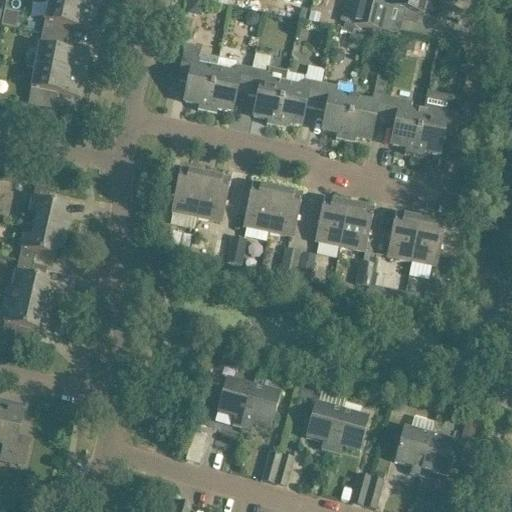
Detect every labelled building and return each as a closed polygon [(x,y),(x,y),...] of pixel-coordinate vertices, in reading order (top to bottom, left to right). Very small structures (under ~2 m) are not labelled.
[(48,0),(48,2),(94,12),(96,0),(99,0),(101,0),(100,0),(48,0)] [(205,0),(236,8),(238,0),(205,0)] [(361,1),(358,13),(354,26),(379,33),(386,8),(423,17),(427,0),(378,0),(377,5),(361,1)] [(185,15),(200,18),(203,4),(188,1),(185,15)] [(48,2),(44,24),(94,34),(96,24),(91,23),(94,12),(48,2)] [(296,9),(294,19),(303,22),(306,11),(296,9)] [(319,25),(321,15),(309,13),(307,22),(319,25)] [(259,22),(258,17),(254,14),(248,15),(244,20),(245,25),(250,28),(255,27),(259,22)] [(348,50),(362,53),(365,39),(351,36),(348,50)] [(185,47),(177,83),(188,85),(184,104),(198,107),(197,113),(207,115),(210,100),(218,61),(200,57),(202,50),(185,47)] [(39,48),(35,70),(81,79),(83,67),(87,67),(89,58),(39,48)] [(444,61),(456,64),(458,54),(446,52),(444,61)] [(401,88),(428,92),(433,60),(407,56),(401,88)] [(210,100),(207,115),(216,117),(217,111),(232,114),(236,95),(247,97),(252,72),(235,68),(236,64),(218,61),(210,100)] [(30,92),(28,105),(53,110),(56,96),(81,101),(83,91),(78,91),(81,79),(35,70),(30,92)] [(252,72),(247,97),(257,99),(253,119),(268,122),(266,128),(276,130),(279,114),(287,74),(269,70),(268,75),(252,72)] [(287,74),(279,114),(276,130),(285,132),(286,126),(301,129),(305,109),(316,111),(321,86),(320,86),(321,82),(288,75),(288,74),(287,74)] [(335,142),(345,144),(348,128),(354,101),(351,100),(353,87),(338,84),(337,90),(321,86),(316,111),(326,113),(322,133),(336,136),(335,142)] [(385,126),(390,100),(373,97),(371,105),(354,101),(348,128),(345,144),(354,146),(355,140),(370,143),(374,124),(385,126)] [(412,105),(390,100),(385,126),(395,128),(391,147),(405,150),(404,156),(414,158),(417,143),(423,115),(410,113),(412,105)] [(459,115),(437,110),(425,108),(423,115),(417,143),(414,158),(423,160),(424,154),(439,158),(442,146),(452,148),(459,115)] [(5,171),(2,181),(16,184),(18,174),(5,171)] [(171,215),(196,220),(205,177),(180,172),(171,215)] [(205,177),(196,220),(221,225),(230,182),(205,177)] [(267,235),(268,235),(275,202),(277,192),(251,187),(242,230),(245,231),(244,240),(266,244),(267,235)] [(35,189),(29,215),(36,216),(34,228),(67,235),(71,220),(64,218),(66,208),(47,204),(50,192),(35,189)] [(277,192),(275,202),(268,235),(293,240),(302,197),(277,192)] [(340,250),(346,216),(348,206),(323,201),(314,245),(340,250)] [(340,250),(365,255),(374,212),(348,206),(346,216),(340,250)] [(411,265),(418,231),(420,221),(395,216),(386,260),(411,265)] [(418,231),(411,265),(437,270),(445,226),(420,221),(418,231)] [(23,237),(18,263),(33,266),(36,255),(54,259),(56,249),(64,251),(67,235),(34,228),(24,226),(21,237),(23,237)] [(227,264),(240,267),(244,242),(231,240),(227,264)] [(214,244),(213,251),(222,253),(223,246),(214,244)] [(281,276),(294,278),(299,254),(286,252),(281,276)] [(302,255),(298,278),(309,281),(314,258),(302,255)] [(19,290),(17,302),(33,306),(50,310),(54,294),(47,292),(49,283),(45,282),(47,270),(33,266),(18,263),(12,289),(19,290)] [(358,266),(354,287),(368,289),(369,287),(373,266),(361,264),(359,263),(358,266)] [(438,303),(440,304),(443,283),(428,280),(425,301),(426,301),(424,310),(436,312),(438,303)] [(296,284),(295,290),(295,292),(308,293),(308,292),(308,285),(296,284)] [(450,286),(449,286),(443,285),(440,302),(445,303),(447,303),(450,286)] [(369,287),(368,289),(366,301),(381,304),(384,291),(369,287)] [(50,310),(33,306),(17,302),(14,313),(7,312),(2,338),(31,344),(33,332),(37,333),(39,324),(47,325),(50,310)] [(220,371),(223,361),(224,359),(213,356),(212,358),(209,368),(220,371)] [(242,431),(251,399),(253,389),(226,381),(217,415),(235,420),(232,428),(242,431)] [(271,430),(280,396),(253,389),(251,399),(242,431),(251,433),(253,425),(271,430)] [(310,404),(313,394),(301,391),(298,401),(310,404)] [(330,455),(342,413),(315,406),(305,440),(323,445),(321,453),(330,455)] [(0,446),(4,448),(1,462),(24,467),(30,442),(17,439),(23,414),(9,411),(8,414),(0,412),(0,446)] [(342,413),(330,455),(339,458),(341,450),(359,455),(369,420),(342,413)] [(403,430),(401,439),(394,464),(412,469),(410,477),(419,480),(431,437),(403,430)] [(185,463),(199,466),(207,436),(193,433),(185,463)] [(431,437),(419,480),(428,482),(430,474),(448,479),(452,463),(470,468),(475,449),(458,445),(458,444),(431,437)] [(270,454),(261,484),(273,487),(282,457),(270,454)] [(286,491),(291,471),(294,461),(282,457),(273,487),(286,491)] [(359,476),(351,506),(364,510),(372,480),(359,476)] [(375,511),(383,483),(372,480),(364,510),(371,511),(375,511)] [(447,501),(460,504),(463,494),(456,492),(449,494),(447,501)] [(447,501),(444,511),(457,511),(460,504),(447,501)] [(175,511),(189,511),(191,507),(178,503),(175,511)]
